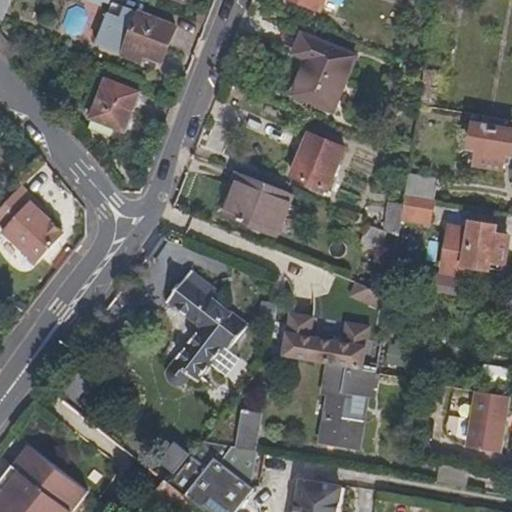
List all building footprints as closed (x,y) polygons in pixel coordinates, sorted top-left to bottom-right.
[(0,0),(0,20),(3,22),(11,0),(0,0)] [(276,0),(320,18),(327,0),(276,0)] [(142,57),(160,64),(174,29),(124,10),(112,5),(95,49),(138,65),(139,66),(142,57)] [(330,116),(354,61),(300,37),(292,56),(306,62),(291,97),(330,116)] [(0,41),(0,58),(7,66),(15,58),(0,41)] [(424,72),(418,107),(431,110),(436,74),(424,72)] [(124,136),(140,94),(104,80),(88,120),(124,136)] [(510,159),(511,146),(511,134),(472,127),(468,152),(476,153),(474,168),(500,172),(502,158),(510,159)] [(325,187),(340,152),(307,137),(289,179),(308,188),(322,194),(325,187)] [(410,159),(412,143),(396,141),(394,158),(410,159)] [(274,239),(291,197),(238,177),(221,218),(274,239)] [(433,204),(436,182),(406,178),(402,198),(432,203),(433,204)] [(36,263),(63,233),(45,218),(33,207),(37,203),(18,187),(0,206),(0,225),(4,229),(1,232),(36,263)] [(325,187),(322,194),(308,188),(305,195),(323,204),(330,189),(325,187)] [(426,232),(432,203),(402,198),(401,209),(398,227),(426,232)] [(49,214),(37,203),(33,207),(45,218),(49,214)] [(398,227),(401,209),(387,207),(383,234),(386,235),(396,239),(398,227)] [(383,234),(365,227),(357,246),(378,254),(382,247),(386,235),(383,234)] [(498,275),(504,243),(489,241),(491,232),(468,228),(467,235),(445,231),(437,273),(461,277),(462,268),(498,275)] [(188,393),(203,374),(218,386),(231,370),(221,363),(242,336),(206,308),(210,303),(183,280),(158,312),(192,338),(160,378),(159,381),(158,384),(158,387),(159,390),(165,396),(167,397),(169,397),(172,397),(175,395),(181,387),(188,393)] [(499,293),(497,304),(506,305),(508,295),(499,293)] [(374,301),(372,316),(381,318),(384,303),(374,301)] [(511,307),(507,307),(499,306),(496,320),(496,322),(496,323),(498,324),(499,324),(511,326),(511,307)] [(281,361),(319,367),(326,369),(359,374),(367,332),(344,328),(341,347),(307,341),(310,321),(288,318),(281,361)] [(401,370),(404,352),(389,349),(385,368),(401,370)] [(356,457),(363,419),(351,417),(353,400),(371,403),(376,377),(373,377),(359,374),(326,369),(321,400),(327,401),(327,403),(318,451),(356,457)] [(506,399),(476,393),(466,449),(496,455),(506,399)] [(250,456),(256,419),(236,416),(229,452),(231,453),(250,456)] [(176,471),(190,449),(167,434),(152,456),(176,471)] [(199,511),(235,511),(252,492),(219,466),(231,453),(229,452),(198,447),(167,486),(199,511)] [(69,511),(84,494),(26,448),(9,469),(14,472),(3,485),(37,511),(69,511)] [(466,490),(469,472),(439,467),(436,485),(466,490)] [(333,511),(340,474),(300,468),(292,511),(333,511)] [(0,482),(3,485),(14,472),(9,469),(0,480),(0,482)] [(199,511),(167,486),(164,484),(141,511),(199,511)] [(37,511),(3,485),(0,489),(0,511),(37,511)]
